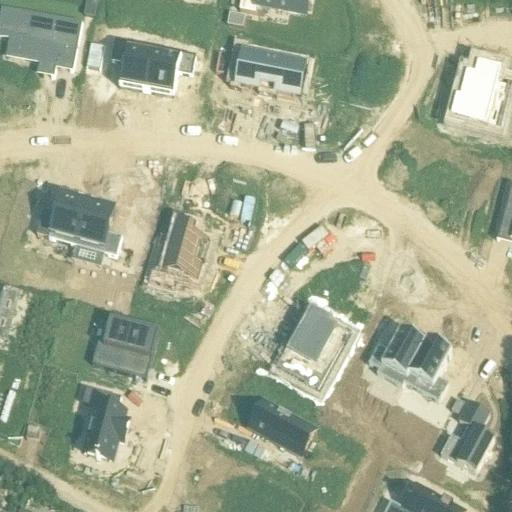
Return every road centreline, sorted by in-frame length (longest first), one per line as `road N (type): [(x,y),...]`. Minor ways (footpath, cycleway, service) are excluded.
road 1 (residential): [(127,511),(249,279),(339,188)]
road 2 (residential): [(0,149),(233,154),(339,188)]
road 3 (residential): [(339,188),(426,244),(498,316),(511,345)]
road 4 (residential): [(339,188),(406,103),(431,55)]
